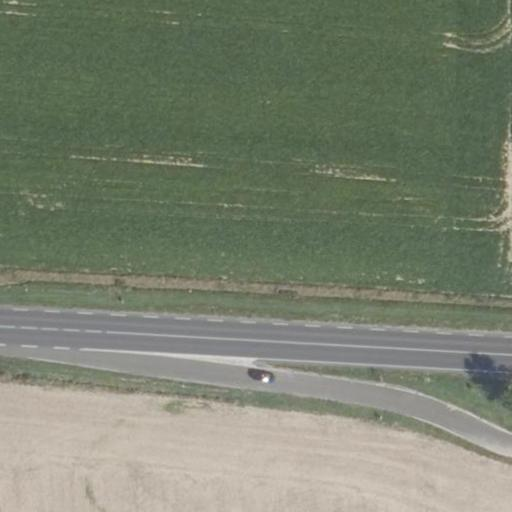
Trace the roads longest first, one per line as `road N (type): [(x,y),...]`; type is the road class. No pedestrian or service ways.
road 1 (unclassified): [(0,342),(389,398),(511,444)]
road 2 (primary): [(0,325),(511,354)]
